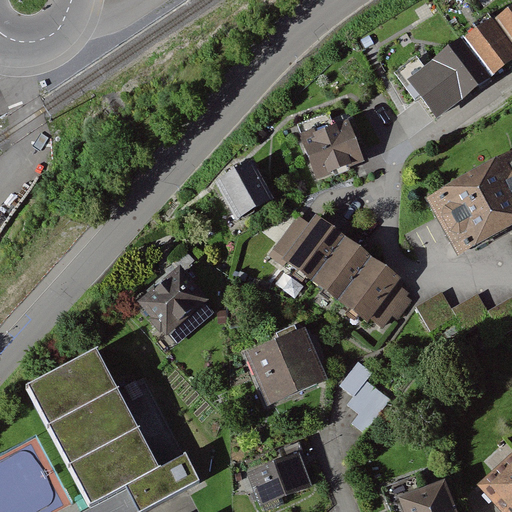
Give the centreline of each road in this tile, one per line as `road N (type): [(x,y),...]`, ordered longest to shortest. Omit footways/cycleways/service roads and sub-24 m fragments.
road 1 (tertiary): [(340,0),(231,104),(0,361)]
road 2 (residential): [(399,150),(390,217),(406,271),(426,281),(511,280)]
